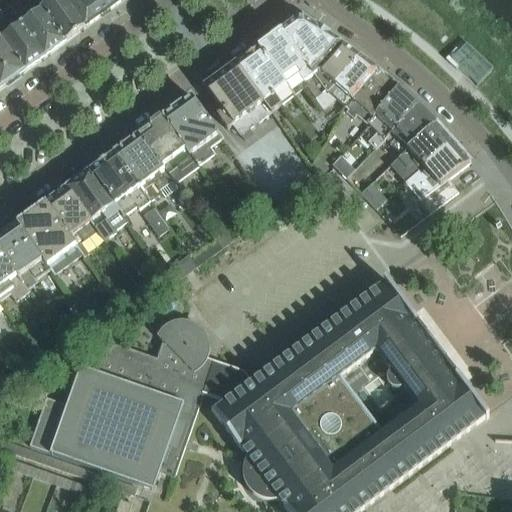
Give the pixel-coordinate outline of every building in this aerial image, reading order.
[(64,0),(36,0),(34,2),(65,45),(86,30),(64,0)] [(124,2),(123,0),(64,0),(86,30),(124,2)] [(65,45),(34,2),(23,9),(18,3),(9,9),(45,59),(65,45)] [(45,59),(9,9),(2,15),(0,13),(0,38),(25,73),(45,59)] [(313,79),(342,46),(329,38),(304,23),(296,23),(281,34),(313,79)] [(313,79),(281,34),(258,51),(293,99),(307,89),(323,112),(332,106),(325,97),(313,79)] [(0,91),(25,73),(0,38),(0,91)] [(325,97),(360,59),(342,46),(313,79),(325,97)] [(456,50),(445,61),(456,71),(457,69),(467,79),(471,75),(479,83),(475,87),(476,88),(492,72),(465,46),(459,52),(456,50)] [(293,99),(258,51),(235,67),(271,116),(272,116),(271,115),(293,99)] [(345,109),(379,73),(378,72),(360,59),(325,97),(332,106),(336,102),(345,109)] [(235,67),(204,90),(221,113),(217,116),(227,131),(233,128),(241,138),(271,116),(235,67)] [(367,125),(399,91),(379,73),(345,109),(349,112),(347,115),(354,121),(357,118),(367,126),(367,125)] [(386,141),(419,109),(399,91),(367,125),(377,135),(368,144),(375,151),(385,141),(386,141)] [(223,142),(193,99),(164,119),(200,168),(215,157),(210,151),(223,142)] [(402,157),(437,127),(419,109),(386,141),(402,157)] [(200,168),(164,119),(140,137),(175,186),(200,168)] [(402,157),(392,167),(407,183),(453,145),(437,127),(402,157)] [(175,186),(140,137),(116,155),(151,203),(175,186)] [(448,182),(470,165),(453,145),(407,183),(405,184),(412,193),(420,187),(428,196),(419,203),(430,216),(458,195),(448,182)] [(151,203),(116,155),(91,173),(121,214),(124,219),(137,209),(139,212),(151,203)] [(319,157),(308,165),(318,178),(329,170),(319,157)] [(342,157),(333,166),(336,168),(347,180),(356,171),(342,157)] [(333,171),(317,184),(337,210),(353,197),(333,171)] [(124,219),(121,214),(91,173),(67,190),(99,234),(98,235),(105,244),(117,235),(115,233),(128,224),(124,219)] [(373,187),(362,196),(369,203),(379,193),(373,187)] [(99,234),(67,190),(47,204),(77,246),(76,248),(83,258),(84,260),(89,256),(82,247),(86,245),(85,243),(98,235),(99,234)] [(77,246),(47,204),(17,226),(48,268),(51,273),(55,278),(83,258),(76,248),(77,246)] [(268,205),(252,216),(257,224),(273,213),(268,205)] [(155,210),(144,218),(159,239),(170,231),(155,210)] [(48,268),(17,226),(0,238),(0,253),(28,292),(28,291),(39,284),(37,282),(51,273),(48,268)] [(221,252),(246,233),(241,226),(216,244),(221,252)] [(399,226),(394,231),(401,238),(409,232),(403,226),(399,226)] [(28,292),(0,253),(0,302),(2,304),(11,297),(16,304),(30,294),(28,291),(28,292)] [(148,305),(171,288),(162,275),(139,291),(148,305)] [(361,511),(485,420),(486,421),(489,419),(458,377),(446,362),(443,358),(432,343),(429,339),(417,323),(386,281),(384,283),(384,284),(252,384),(244,373),(207,361),(208,357),(209,354),(209,350),(209,346),(208,343),(207,339),(205,336),(203,333),(201,330),(198,328),(196,326),(193,325),(190,324),(187,323),(183,322),(180,322),(177,323),(174,324),(171,325),(168,326),(165,328),(163,330),(160,332),(158,335),(157,338),(163,344),(161,349),(157,361),(116,347),(84,370),(80,369),(76,380),(67,408),(46,400),(30,448),(50,456),(153,492),(160,474),(175,479),(204,396),(218,401),(222,406),(214,411),(214,410),(211,412),(242,454),(245,452),(248,456),(247,459),(245,462),(244,465),(243,469),(242,472),(242,475),(243,479),(244,482),(245,485),(246,488),(248,491),(250,494),(253,496),(256,498),(259,500),(262,501),(265,502),(268,503),(272,503),(275,503),(278,502),(282,501),(285,506),(283,507),(285,511),(361,511)] [(128,319),(140,311),(132,301),(121,309),(128,319)] [(81,330),(67,340),(77,354),(91,344),(81,330)] [(56,372),(61,368),(55,361),(45,369),(50,376),(56,372)] [(33,374),(25,380),(32,389),(40,382),(33,374)] [(0,451),(6,453),(10,445),(0,441),(0,451)] [(21,449),(10,445),(6,453),(17,457),(21,449)] [(32,453),(21,449),(17,457),(28,461),(32,453)] [(44,457),(32,453),(28,461),(40,465),(44,457)] [(0,468),(11,472),(14,463),(0,457),(0,468)] [(51,469),(55,461),(44,457),(40,465),(51,469)] [(62,473),(66,465),(55,461),(51,469),(62,473)] [(34,480),(37,471),(14,463),(11,472),(34,480)] [(74,477),(78,468),(66,465),(62,473),(74,477)] [(85,481),(89,472),(78,468),(74,477),(85,481)] [(57,488),(60,479),(37,471),(34,480),(57,488)] [(97,485),(100,476),(89,472),(85,481),(97,485)] [(108,489),(112,480),(100,476),(97,485),(108,489)] [(83,487),(60,479),(57,488),(79,496),(83,487)] [(119,493),(123,484),(112,480),(108,489),(119,493)] [(131,497),(134,488),(123,484),(119,493),(131,497)] [(103,494),(83,487),(79,496),(99,503),(103,494)] [(129,511),(132,505),(120,501),(116,511),(118,511),(129,511)]
